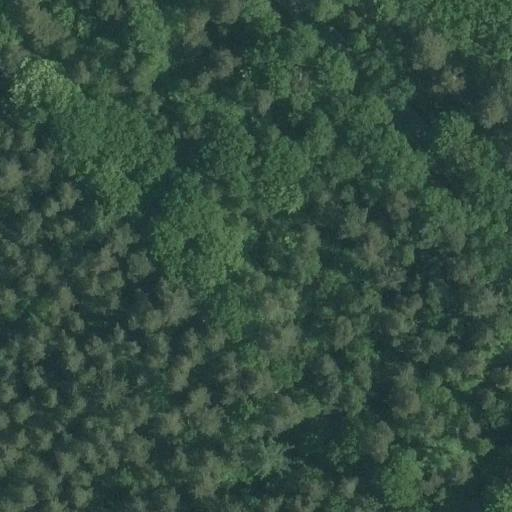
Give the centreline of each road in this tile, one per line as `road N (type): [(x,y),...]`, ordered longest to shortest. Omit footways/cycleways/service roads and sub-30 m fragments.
road 1 (track): [(272,346),(0,65)]
road 2 (tertiary): [(511,218),(303,0)]
road 3 (track): [(425,511),(272,346)]
